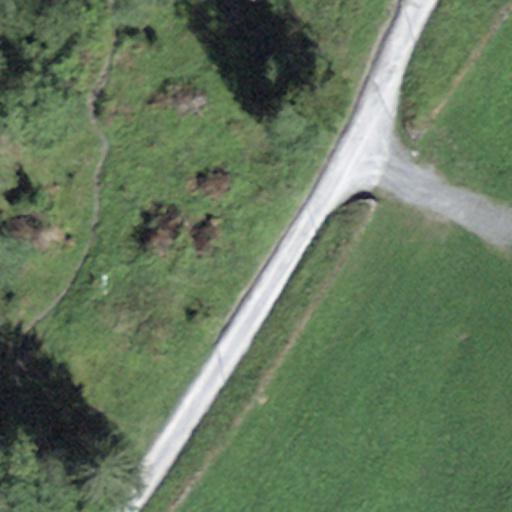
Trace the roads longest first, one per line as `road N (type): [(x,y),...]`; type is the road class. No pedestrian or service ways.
road 1 (track): [(356,144),(272,286),(119,511)]
road 2 (track): [(356,144),(511,235)]
road 3 (unclassified): [(420,0),(356,144)]
